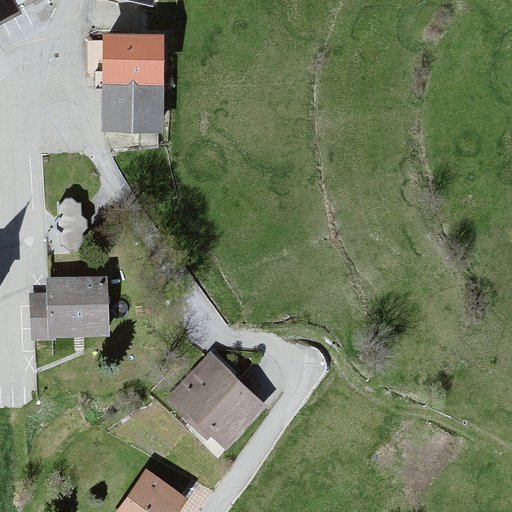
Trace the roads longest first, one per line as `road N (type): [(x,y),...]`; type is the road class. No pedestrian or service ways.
road 1 (unclassified): [(58,58),(93,158),(168,283),(202,323),(241,346),(300,357),(308,376),(213,511)]
road 2 (residential): [(0,363),(21,135),(58,58)]
